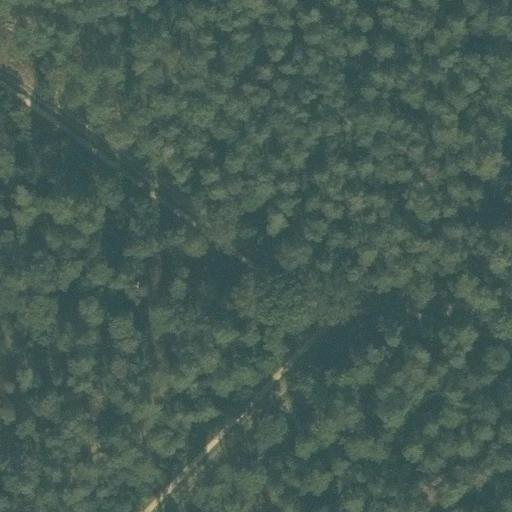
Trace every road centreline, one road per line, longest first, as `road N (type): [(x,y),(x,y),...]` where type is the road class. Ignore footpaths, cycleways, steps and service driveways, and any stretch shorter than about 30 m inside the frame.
road 1 (track): [(0,67),(363,304)]
road 2 (track): [(363,304),(168,511)]
road 3 (track): [(363,304),(511,326)]
